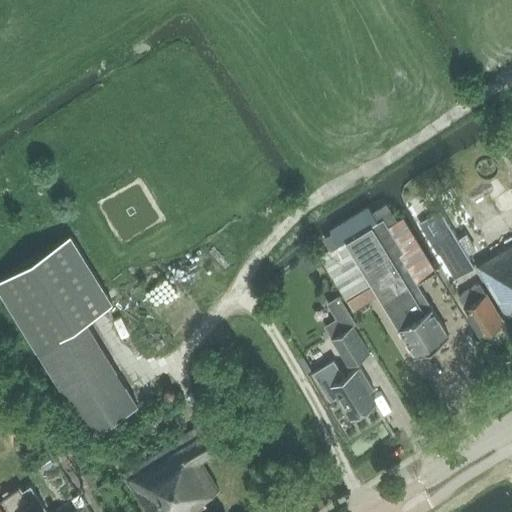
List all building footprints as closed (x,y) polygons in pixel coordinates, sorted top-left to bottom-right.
[(482,155),(471,164),(481,175),(492,165),(482,155)] [(129,217),(150,209),(139,180),(119,188),(129,217)] [(370,205),(330,231),(338,244),(319,256),(347,302),(374,286),(415,354),(448,334),(418,283),(435,272),(402,218),(399,220),(388,203),(374,212),(370,205)] [(452,230),(448,233),(434,241),(457,277),(474,266),(452,230)] [(0,279),(0,289),(90,434),(138,404),(86,319),(113,302),(71,236),(0,279)] [(508,317),(511,314),(511,242),(476,264),(508,317)] [(480,282),(459,295),(465,306),(464,306),(481,334),(503,320),(480,282)] [(332,338),(349,365),(369,352),(352,325),(332,338)] [(298,352),(309,370),(336,353),(326,336),(298,352)] [(374,388),(360,366),(344,376),(334,359),(313,371),(330,399),(337,395),(351,417),(376,402),(369,391),(374,388)] [(200,425),(123,472),(147,511),(189,511),(205,502),(203,499),(219,489),(201,461),(216,452),(200,425)] [(1,497),(0,497),(0,502),(6,511),(11,511),(30,500),(32,498),(40,511),(92,511),(87,504),(74,511),(49,511),(31,485),(24,490),(21,485),(2,498),(1,497)]
